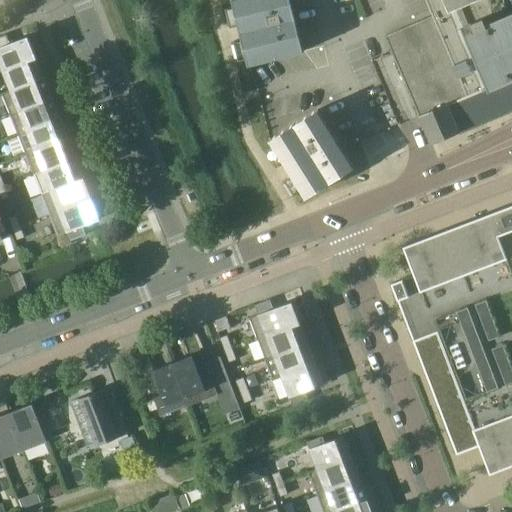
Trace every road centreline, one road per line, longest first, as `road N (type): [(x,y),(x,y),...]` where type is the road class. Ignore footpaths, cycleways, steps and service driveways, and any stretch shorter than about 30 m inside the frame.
road 1 (residential): [(336,217),(448,511)]
road 2 (residential): [(80,0),(191,273)]
road 3 (tertiary): [(0,347),(191,273)]
road 4 (tertiary): [(191,273),(336,217)]
